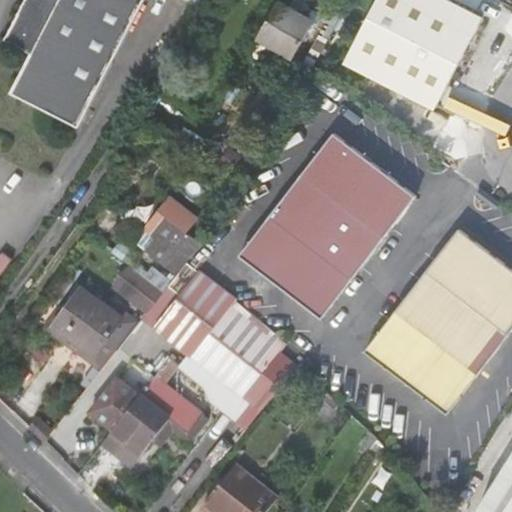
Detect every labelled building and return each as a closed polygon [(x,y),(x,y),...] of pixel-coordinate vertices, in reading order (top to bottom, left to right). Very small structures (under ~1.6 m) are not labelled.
[(12,104),(79,138),(152,0),(164,0),(176,6),(179,0),(31,0),(6,50),(31,64),(12,104)] [(483,16),(450,0),(374,0),(342,63),(434,112),(483,16)] [(305,48),(262,25),(244,61),(285,82),(305,48)] [(335,135),(236,251),(315,318),(415,201),(335,135)] [(161,275),(185,246),(153,221),(140,237),(152,247),(142,261),(161,275)] [(511,282),(457,237),(358,355),(437,421),(511,331),(511,282)] [(184,275),(198,256),(185,246),(161,275),(175,285),(184,275)] [(54,337),(93,366),(129,317),(89,287),(54,337)] [(207,295),(198,288),(160,335),(168,344),(207,295)] [(147,320),(156,309),(135,292),(127,302),(147,320)] [(207,295),(168,344),(183,357),(220,312),(224,307),(223,308),(207,295)] [(239,320),(224,307),(220,312),(236,325),(239,320)] [(220,312),(183,357),(178,365),(187,372),(200,359),(205,363),(236,325),(220,312)] [(218,403),(219,407),(233,391),(251,405),(277,373),(288,359),(239,320),(236,325),(205,363),(200,359),(187,372),(210,390),(214,394),(218,403)] [(118,441),(109,453),(138,476),(161,446),(176,427),(196,443),(210,424),(171,391),(187,372),(178,365),(146,406),(118,441)] [(102,428),(130,392),(122,385),(94,421),(102,428)] [(146,406),(130,392),(102,428),(118,441),(146,406)] [(343,413),(327,404),(317,418),(331,428),(343,413)] [(176,427),(161,446),(171,454),(182,442),(191,450),(196,443),(176,427)] [(35,430),(32,434),(46,450),(51,443),(35,430)] [(511,511),(511,464),(482,511),(511,511)] [(240,470),(206,511),(280,511),(285,506),(240,470)]
